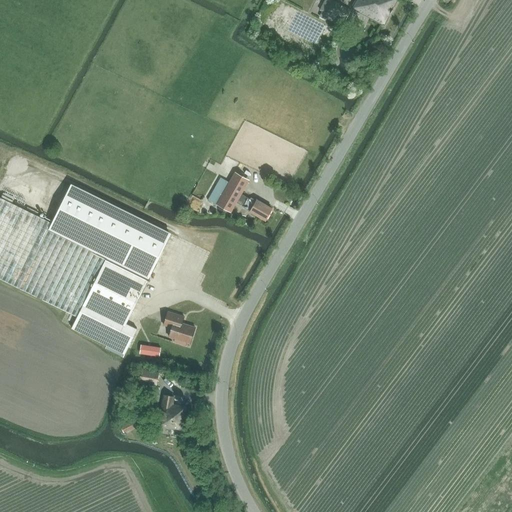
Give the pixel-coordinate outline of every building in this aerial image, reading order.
[(342,27),(350,10),(330,0),(324,0),(320,10),(322,11),(320,16),(342,27)] [(383,26),(396,0),(355,0),(351,9),(383,26)] [(229,182),(217,204),(230,212),(236,202),(241,194),(246,186),(249,180),(243,177),(235,172),(229,182)] [(217,204),(229,182),(221,177),(208,199),(217,204)] [(105,261),(147,281),(170,235),(72,186),(54,224),(50,231),(106,259),(105,261)] [(244,207),(265,220),(272,208),(258,200),(256,202),(249,198),(241,194),(236,202),(244,207)] [(191,195),(188,202),(199,206),(202,199),(191,195)] [(0,278),(77,317),(105,261),(106,259),(50,231),(54,224),(1,198),(0,201),(0,278)] [(105,261),(77,317),(71,328),(107,346),(106,347),(124,356),(137,329),(126,324),(134,308),(139,299),(147,281),(105,261)] [(190,344),(195,327),(182,323),(184,317),(168,312),(164,325),(172,328),(169,337),(175,339),(174,342),(186,346),(187,343),(190,344)] [(161,350),(141,347),(140,353),(160,356),(161,350)] [(109,368),(112,362),(94,354),(91,360),(109,368)] [(159,372),(139,369),(137,382),(157,386),(159,372)] [(180,388),(181,379),(162,378),(161,387),(180,388)] [(164,395),(159,427),(182,431),(186,407),(173,405),(174,397),(164,395)] [(124,433),(136,426),(134,420),(121,427),(124,433)]
